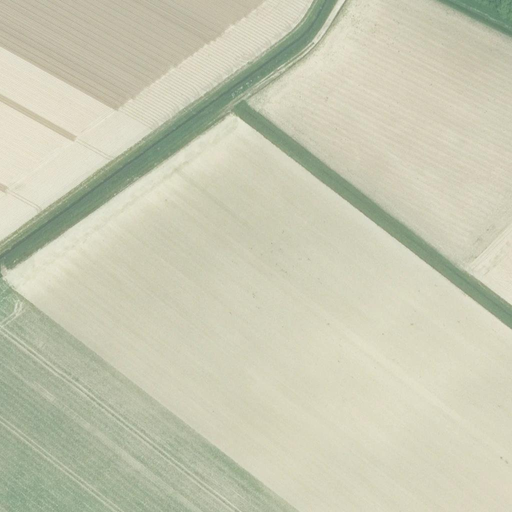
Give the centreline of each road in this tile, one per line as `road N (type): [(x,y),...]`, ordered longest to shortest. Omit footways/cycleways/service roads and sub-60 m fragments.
road 1 (track): [(0,273),(218,114)]
road 2 (track): [(341,0),(313,42),(218,114)]
